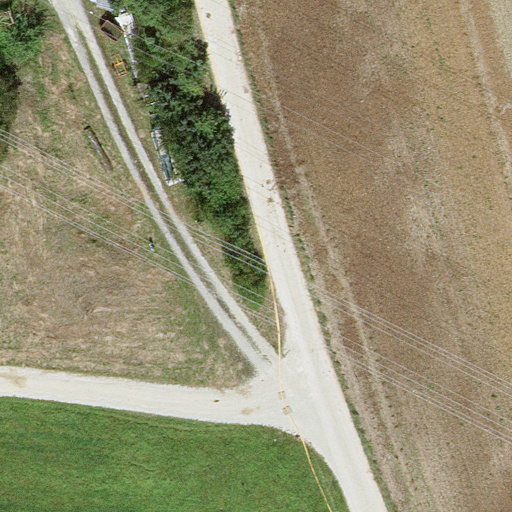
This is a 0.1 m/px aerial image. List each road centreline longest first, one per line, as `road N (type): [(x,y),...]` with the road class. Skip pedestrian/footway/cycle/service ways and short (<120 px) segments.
road 1 (track): [(197,0),(342,511)]
road 2 (track): [(58,0),(125,182),(273,416)]
road 3 (track): [(0,398),(206,421),(313,412)]
